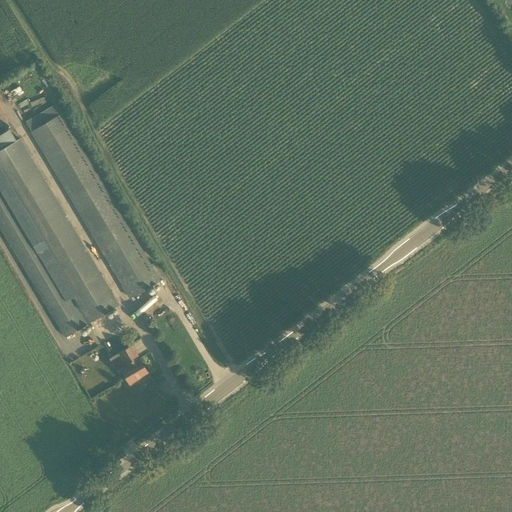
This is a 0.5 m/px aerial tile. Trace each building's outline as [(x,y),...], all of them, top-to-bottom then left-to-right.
[(157,276),(152,268),(55,104),(26,122),(130,298),(160,281),(159,280),(160,279),(158,276),(157,276)] [(0,175),(88,323),(119,305),(19,138),(0,149),(0,175)] [(0,227),(65,337),(86,325),(0,179),(0,227)] [(91,236),(59,180),(51,185),(83,243),(90,239),(89,237),(91,236)] [(126,349),(122,351),(120,352),(128,365),(120,369),(130,384),(137,380),(137,378),(141,376),(147,372),(138,357),(131,346),(126,349)]
